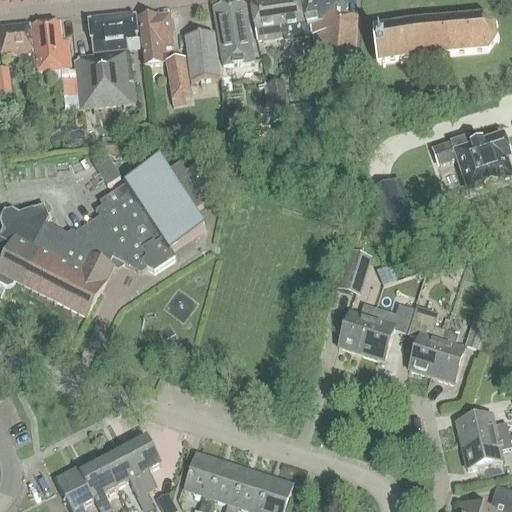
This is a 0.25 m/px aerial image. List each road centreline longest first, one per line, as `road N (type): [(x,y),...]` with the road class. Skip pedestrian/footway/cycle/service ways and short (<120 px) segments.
road 1 (residential): [(297,459),(76,383),(0,366)]
road 2 (residential): [(297,459),(323,374),(422,405),(441,484),(432,511)]
road 3 (tertiary): [(0,16),(129,0)]
